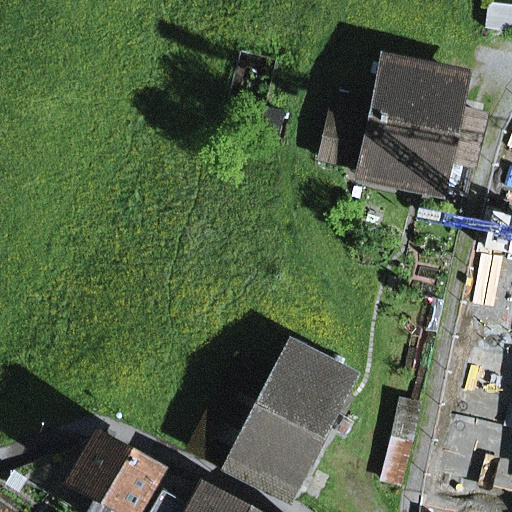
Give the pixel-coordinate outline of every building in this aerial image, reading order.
[(511,6),(488,4),(485,29),(511,32),(511,6)] [(367,149),(361,172),(465,195),(482,117),(454,111),(460,80),(386,65),(377,104),(367,149)] [(367,149),(377,104),(336,94),(325,139),(367,149)] [(320,163),(361,172),(367,149),(325,139),(320,163)] [(289,347),(272,379),(228,466),(284,496),(348,376),(289,347)] [(228,466),(272,379),(238,361),(192,446),(228,466)] [(131,511),(154,471),(97,440),(72,482),(101,499),(91,511),(131,511)] [(190,508),(187,511),(237,511),(201,489),(190,508)] [(187,511),(190,508),(164,493),(153,511),(187,511)]
